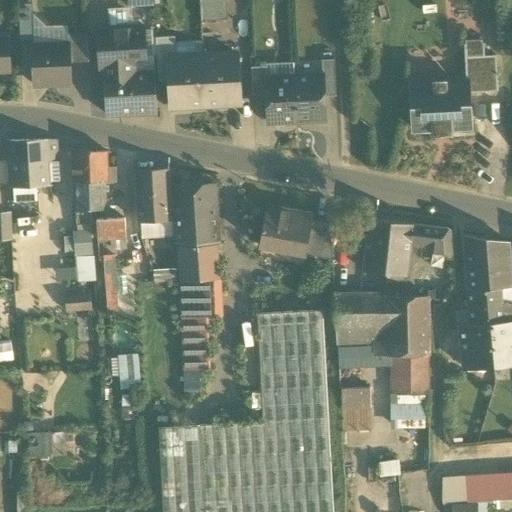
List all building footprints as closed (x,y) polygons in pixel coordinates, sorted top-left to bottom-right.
[(199,0),(201,20),(227,19),(226,0),(199,0)] [(109,8),(110,27),(131,26),(130,6),(128,6),(109,8)] [(19,13),(20,38),(34,38),(33,12),(19,13)] [(46,25),(33,12),(34,38),(34,42),(70,41),(69,33),(69,25),(46,25)] [(98,32),(101,68),(134,66),(133,56),(144,56),(143,30),(136,30),(131,26),(110,27),(106,32),(98,32)] [(152,29),(143,30),(144,56),(153,56),(156,55),(155,37),(152,37),(152,29)] [(70,41),(70,59),(88,58),(87,32),(69,33),(70,41)] [(156,55),(158,81),(170,81),(169,58),(176,58),(175,41),(175,36),(155,37),(156,55)] [(0,67),(9,68),(8,37),(0,37),(0,67)] [(202,39),(175,41),(176,58),(203,56),(202,39)] [(31,42),(33,83),(71,81),(70,59),(70,41),(34,42),(31,42)] [(467,80),(468,92),(497,91),(495,55),(484,55),(483,43),(464,44),(466,80),(467,80)] [(457,50),(423,50),(422,74),(462,74),(462,61),(456,61),(457,50)] [(237,54),(203,56),(205,105),(239,103),(237,54)] [(153,56),(144,56),(133,56),(134,66),(134,73),(154,72),(153,56)] [(171,106),(205,105),(203,56),(176,58),(169,58),(170,81),(171,106)] [(323,75),(324,95),(336,95),(334,59),(321,59),(322,75),(323,75)] [(266,62),(266,66),(267,78),(295,76),(294,61),(266,62)] [(251,67),(252,95),(266,94),(265,78),(267,78),(266,66),(251,67)] [(103,75),(105,114),(156,111),(154,72),(134,73),(103,75)] [(322,75),(295,76),(297,121),(298,121),(298,119),(309,118),(309,120),(325,119),(324,95),(323,75),(322,75)] [(295,121),(297,121),(295,76),(267,78),(265,78),(266,94),(268,122),(284,121),(284,120),(295,119),(295,121)] [(433,128),(433,134),(451,133),(450,127),(470,126),(468,92),(467,80),(466,80),(411,83),(413,129),(433,128)] [(7,140),(10,187),(50,184),(49,182),(47,153),(58,154),(57,140),(7,140)] [(71,150),(73,184),(105,182),(116,181),(116,166),(107,166),(107,150),(71,150)] [(47,153),(49,182),(59,181),(58,154),(47,153)] [(137,170),(141,223),(152,222),(164,221),(172,220),(168,168),(137,170)] [(106,209),(105,182),(73,184),(75,211),(76,224),(91,223),(90,210),(106,209)] [(174,187),(178,245),(218,245),(214,185),(173,187),(174,187)] [(276,243),(306,249),(312,220),(313,216),(292,212),(292,215),(266,210),(259,246),(275,249),(276,243)] [(0,238),(12,238),(11,213),(0,213),(0,238)] [(96,219),(97,238),(112,238),(125,237),(125,218),(96,219)] [(405,280),(411,244),(414,223),(369,218),(363,269),(385,272),(385,280),(405,280)] [(152,222),(153,233),(173,230),(172,220),(164,221),(152,222)] [(312,220),(306,249),(305,255),(332,260),(330,224),(312,220)] [(153,233),(152,222),(141,223),(142,238),(173,234),(173,230),(153,233)] [(451,228),(414,223),(411,244),(437,247),(452,249),(451,228)] [(467,236),(469,290),(501,288),(511,288),(511,282),(508,244),(467,236)] [(112,238),(112,248),(126,248),(125,237),(112,238)] [(275,249),(305,255),(306,249),(276,243),(275,249)] [(178,245),(180,280),(220,279),(218,245),(178,245)] [(453,258),(452,249),(437,247),(436,256),(448,257),(453,258)] [(95,279),(93,254),(74,256),(76,280),(95,279)] [(103,256),(108,313),(119,312),(115,255),(103,256)] [(158,271),(159,281),(177,280),(177,271),(158,271)] [(221,316),(220,279),(180,280),(179,280),(181,317),(207,316),(221,316)] [(467,290),(470,325),(490,323),(511,320),(511,307),(502,308),(501,288),(469,290),(467,290)] [(65,310),(91,309),(90,291),(65,292),(65,310)] [(336,346),(375,346),(373,294),(334,294),(336,346)] [(427,295),(373,294),(375,346),(375,356),(392,356),(428,355),(427,295)] [(262,423),(198,426),(202,511),(332,511),(321,311),(257,315),(262,423)] [(207,329),(207,316),(181,317),(181,330),(207,329)] [(511,320),(490,323),(493,365),(511,362),(511,320)] [(464,367),(493,365),(490,323),(470,325),(460,325),(464,367)] [(184,370),(200,369),(209,368),(207,329),(181,330),(184,370)] [(124,385),(141,384),(139,353),(107,354),(107,374),(124,374),(124,385)] [(429,391),(428,355),(392,356),(392,392),(429,391)] [(200,369),(184,370),(185,393),(201,392),(200,369)] [(370,407),(369,388),(342,388),(343,407),(370,407)] [(202,511),(198,426),(158,427),(162,511),(202,511)] [(28,430),(27,455),(49,456),(51,431),(28,430)] [(511,473),(443,479),(444,501),(511,498),(511,473)]
